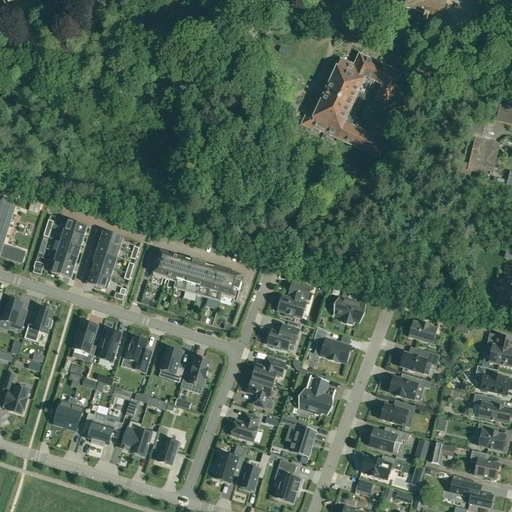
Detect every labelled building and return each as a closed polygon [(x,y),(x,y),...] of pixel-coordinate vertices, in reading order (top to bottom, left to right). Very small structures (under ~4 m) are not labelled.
[(453,0),(406,0),(404,8),(425,15),(423,21),(426,22),(424,31),(469,44),(475,24),(469,22),(474,6),(453,0)] [(402,23),(392,44),(401,48),(410,27),(402,23)] [(393,89),(400,74),(360,56),(354,67),(341,61),(321,104),(319,105),(317,110),(317,112),(315,117),(307,113),(301,126),(312,131),(313,128),(378,157),(387,138),(377,134),(375,138),(366,134),(365,132),(361,130),(359,130),(349,126),(371,79),(376,81),(376,83),(381,85),(383,85),(384,85),(376,100),(386,105),(394,89),(393,89)] [(511,101),(502,99),(497,121),(511,124),(511,106),(511,101)] [(471,127),(484,130),(485,124),(473,121),(471,127)] [(471,127),(470,133),(482,136),(484,130),(471,127)] [(473,150),(481,152),(478,164),(493,167),(497,150),(492,149),(493,144),(484,142),(475,140),(473,150)] [(16,205),(0,199),(0,257),(22,264),(25,253),(3,246),(16,205)] [(67,221),(64,232),(84,238),(87,227),(67,221)] [(81,248),(84,238),(64,232),(61,242),(81,248)] [(103,232),(100,243),(120,249),(123,238),(103,232)] [(78,259),(81,248),(61,242),(58,252),(78,259)] [(117,259),(120,249),(100,243),(97,253),(117,259)] [(75,269),(78,259),(58,252),(54,263),(75,269)] [(151,283),(164,286),(173,256),(160,252),(158,259),(156,259),(154,266),(156,267),(151,283)] [(97,253),(94,264),(114,270),(117,259),(97,253)] [(183,259),(173,256),(164,286),(174,289),(183,259)] [(194,262),(183,259),(174,289),(185,293),(194,262)] [(185,293),(197,296),(206,266),(194,262),(185,293)] [(71,280),(75,269),(54,263),(51,273),(71,280)] [(110,280),(114,270),(94,264),(90,274),(110,280)] [(216,269),(206,266),(197,296),(207,299),(216,269)] [(506,275),(498,301),(511,305),(511,268),(506,266),(503,274),(506,275)] [(207,299),(220,303),(229,272),(216,269),(207,299)] [(237,291),(239,291),(242,284),(239,283),(241,276),(229,272),(220,303),(232,307),(237,291)] [(107,291),(110,280),(90,274),(87,285),(107,291)] [(315,274),(313,282),(328,287),(331,279),(315,274)] [(332,288),(344,291),(341,299),(340,299),(335,316),(344,318),(343,322),(352,325),(353,321),(359,323),(364,306),(347,301),(350,293),(351,294),(354,285),(335,279),(332,288)] [(308,300),(311,289),(292,283),(289,295),(292,295),(290,299),(282,297),(281,300),(280,300),(277,308),(279,309),(278,312),(286,314),(285,317),(293,319),(294,317),(302,319),(306,304),(304,303),(305,299),(308,300)] [(21,332),(25,321),(18,319),(23,304),(9,300),(2,321),(11,324),(10,329),(21,332)] [(53,322),(50,322),(53,313),(40,309),(34,327),(29,325),(25,339),(37,343),(40,332),(47,334),(48,329),(50,329),(53,322)] [(464,334),(467,324),(460,322),(457,332),(464,334)] [(97,327),(83,323),(81,332),(77,332),(75,340),(78,341),(75,350),(84,353),(82,362),(91,365),(96,348),(91,347),(97,327)] [(422,325),(414,323),(409,338),(432,345),(437,330),(429,327),(429,326),(422,324),(422,325)] [(282,326),(280,333),(272,330),(271,334),(270,333),(267,341),(269,342),(267,345),(274,347),(273,349),(281,352),(281,349),(287,351),(290,344),(295,345),(299,331),(282,326)] [(112,363),(121,335),(108,331),(105,341),(102,340),(100,348),(102,349),(99,359),(112,363)] [(511,341),(491,335),(489,346),(493,346),(489,363),(511,368),(511,341)] [(147,343),(133,338),(130,347),(128,346),(126,355),(127,356),(126,360),(136,363),(133,370),(145,373),(149,359),(143,357),(145,351),(147,343)] [(338,362),(346,365),(351,348),(326,340),(319,338),(318,343),(324,345),(321,357),(329,359),(329,360),(337,363),(338,362)] [(17,356),(21,344),(15,342),(11,354),(17,356)] [(170,351),(167,350),(165,357),(162,356),(160,363),(163,364),(161,371),(174,375),(172,382),(179,385),(184,371),(177,369),(181,354),(179,353),(179,352),(170,349),(170,351)] [(440,357),(416,350),(414,356),(404,354),(400,368),(409,370),(409,371),(416,374),(417,373),(423,375),(423,374),(428,376),(431,366),(437,368),(440,357)] [(6,354),(4,361),(10,363),(12,356),(6,354)] [(197,386),(203,388),(211,362),(205,360),(202,359),(202,360),(196,358),(191,375),(185,374),(180,388),(187,391),(189,384),(194,385),(194,386),(196,387),(197,386)] [(252,379),(273,386),(277,375),(280,377),(283,376),(285,369),(283,369),(284,364),(267,359),(265,366),(266,366),(265,368),(264,369),(264,368),(257,366),(256,368),(254,367),(252,374),(254,374),(252,379)] [(299,371),(302,364),(294,361),(293,364),(297,370),(299,371)] [(41,366),(30,362),(28,369),(39,373),(41,366)] [(79,368),(72,366),(70,373),(79,376),(82,369),(79,368)] [(499,371),(477,367),(476,374),(477,376),(483,378),(481,390),(506,396),(508,389),(511,390),(511,385),(511,380),(497,377),(499,371)] [(9,374),(4,389),(10,391),(15,376),(9,374)] [(113,380),(98,375),(96,381),(111,386),(113,380)] [(400,380),(393,378),(389,393),(396,395),(395,397),(404,399),(404,398),(414,400),(418,386),(422,387),(424,381),(402,375),(400,380)] [(320,415),(320,412),(326,414),(328,408),(328,407),(330,408),(333,399),(323,396),(325,389),(327,383),(316,379),(315,380),(310,378),(306,390),(300,409),(312,412),(320,415)] [(273,386),(252,379),(251,385),(249,384),(247,391),(249,391),(248,393),(255,395),(256,395),(256,396),(255,398),(254,397),(252,405),(266,409),(264,408),(267,399),(271,401),(274,392),(271,392),(273,386)] [(98,383),(91,380),(88,389),(95,391),(98,383)] [(99,383),(97,390),(103,392),(105,385),(99,383)] [(9,392),(5,406),(9,407),(8,411),(22,415),(23,412),(24,412),(28,398),(27,398),(29,392),(15,388),(14,394),(9,392)] [(498,407),(499,400),(475,395),(473,404),(482,405),(479,418),(508,425),(511,410),(498,407)] [(65,429),(74,400),(70,399),(68,404),(61,402),(53,425),(65,429)] [(74,400),(65,429),(77,432),(84,409),(77,407),(78,401),(74,400)] [(177,400),(175,406),(189,410),(191,404),(177,400)] [(138,404),(130,402),(125,416),(133,418),(138,404)] [(407,415),(412,417),(414,407),(399,403),(397,409),(385,405),(380,420),(404,427),(407,415)] [(85,425),(91,427),(88,440),(92,441),(91,443),(97,445),(105,422),(95,419),(96,416),(88,414),(85,425)] [(236,422),(231,436),(238,438),(238,439),(246,442),(246,440),(253,443),(258,429),(256,428),(259,419),(246,415),(243,424),(236,422)] [(280,424),(297,429),(290,451),(308,457),(315,434),(304,430),(306,423),(283,416),(280,424)] [(133,453),(140,431),(141,425),(130,421),(121,449),(133,453)] [(123,424),(115,422),(114,425),(105,422),(97,445),(104,447),(104,445),(109,446),(111,438),(112,434),(119,436),(123,424)] [(491,433),(492,427),(479,425),(477,434),(481,435),(479,447),(502,452),(506,437),(497,435),(498,434),(497,434),(491,433)] [(161,451),(158,462),(172,466),(176,452),(178,453),(181,444),(166,439),(168,430),(160,427),(153,448),(161,451)] [(150,434),(140,431),(133,453),(133,454),(144,457),(148,444),(154,446),(158,433),(151,431),(150,434)] [(408,442),(410,435),(398,432),(396,438),(374,431),(369,446),(378,449),(377,450),(384,452),(384,451),(392,453),(395,443),(401,445),(402,441),(408,442)] [(455,449),(435,444),(431,464),(439,466),(441,454),(453,456),(455,449)] [(215,479),(230,484),(235,468),(241,470),(247,449),(237,446),(233,457),(222,454),(222,457),(219,456),(217,465),(219,466),(215,479)] [(472,452),(469,462),(477,464),(474,476),(490,480),(491,482),(494,482),(498,480),(498,477),(497,475),(499,465),(486,462),(488,455),(472,452)] [(248,467),(242,488),(244,488),(243,490),(251,493),(251,491),(253,491),(257,478),(263,480),(270,457),(263,455),(258,470),(248,467)] [(377,478),(387,481),(389,476),(390,476),(392,471),(390,471),(390,469),(394,470),(397,461),(383,457),(381,462),(374,459),(373,460),(366,458),(361,473),(369,475),(369,476),(377,479),(377,478)] [(275,498),(292,504),(295,494),(298,494),(298,492),(300,487),(300,485),(298,484),(300,481),(292,478),(294,474),(295,474),(297,466),(281,461),(278,469),(284,470),(275,498)] [(411,485),(420,487),(424,469),(416,466),(411,485)] [(359,480),(357,486),(373,491),(375,484),(359,480)] [(452,480),(451,483),(449,493),(471,498),(469,504),(490,509),(490,508),(492,507),(493,503),(491,502),(493,496),(480,493),(481,487),(452,480)] [(397,492),(395,500),(411,505),(414,497),(397,492)] [(416,496),(413,511),(417,511),(419,511),(422,497),(416,496)]
